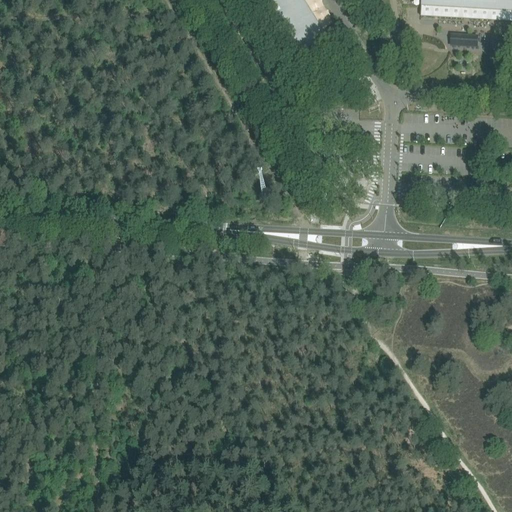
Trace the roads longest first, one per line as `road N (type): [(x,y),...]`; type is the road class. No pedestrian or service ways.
road 1 (secondary): [(302,237),(0,216)]
road 2 (track): [(336,266),(493,511)]
road 3 (track): [(170,11),(299,209),(302,237)]
road 4 (secondary): [(302,237),(382,253),(485,245)]
road 5 (secondary): [(485,245),(348,233),(302,237)]
road 6 (track): [(170,11),(0,17)]
